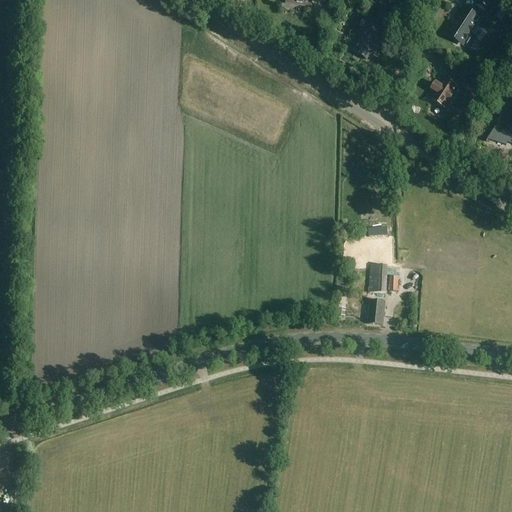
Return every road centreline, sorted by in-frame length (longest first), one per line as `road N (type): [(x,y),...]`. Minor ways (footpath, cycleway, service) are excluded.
road 1 (secondary): [(0,427),(201,361),(312,337),(511,354)]
road 2 (unclassified): [(388,131),(187,0)]
road 3 (unclassified): [(511,210),(388,131)]
road 4 (unclassified): [(388,131),(410,0)]
